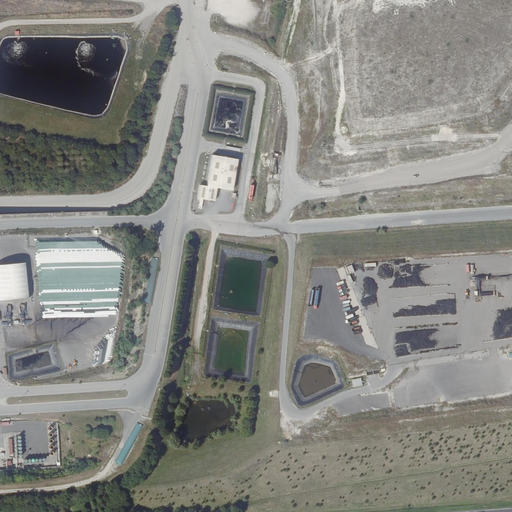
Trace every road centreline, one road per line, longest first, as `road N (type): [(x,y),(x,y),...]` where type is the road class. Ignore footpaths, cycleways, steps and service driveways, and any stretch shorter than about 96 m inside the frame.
road 1 (track): [(198,72),(151,371),(137,399),(0,408)]
road 2 (track): [(511,135),(479,158),(309,194),(291,181),(294,125),(273,63),(236,45),(185,42)]
road 3 (track): [(178,69),(240,79),(260,94),(233,233),(214,229),(194,382)]
road 4 (track): [(0,209),(110,203),(141,185),(185,42),(184,0)]
road 5 (track): [(284,233),(291,255),(284,399),(305,414),(384,384),(398,369)]
road 6 (track): [(233,233),(511,215)]
road 7 (track): [(175,219),(0,227)]
